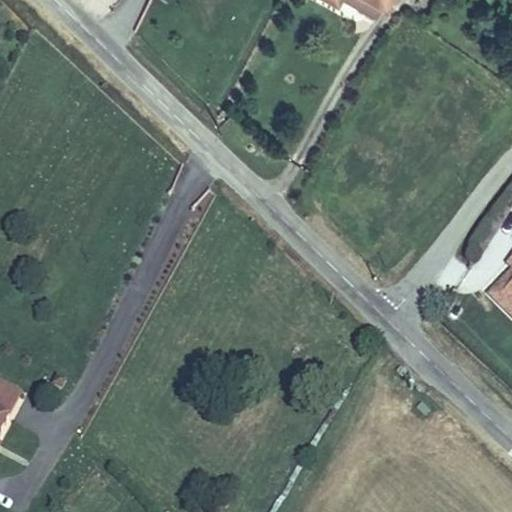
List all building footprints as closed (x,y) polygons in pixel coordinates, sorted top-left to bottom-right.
[(108,0),(103,8),(107,11),(115,0),(108,0)] [(348,0),(371,11),(376,1),(373,0),(348,0)] [(511,274),(501,287),(511,298),(511,242),(505,249),(511,256),(511,274)] [(511,298),(501,287),(511,274),(511,263),(492,286),(511,307),(511,298)] [(0,431),(23,391),(0,378),(0,431)]
